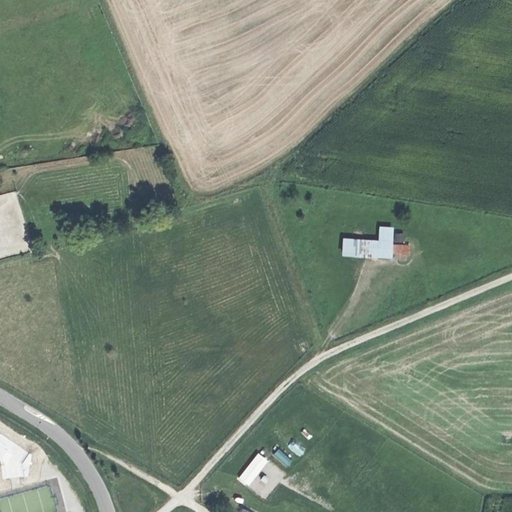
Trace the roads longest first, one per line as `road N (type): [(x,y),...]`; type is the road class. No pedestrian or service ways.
road 1 (track): [(319,355),(271,188),(303,138),(447,5)]
road 2 (track): [(180,498),(319,355),(511,276)]
road 3 (residential): [(106,511),(79,449),(0,391)]
